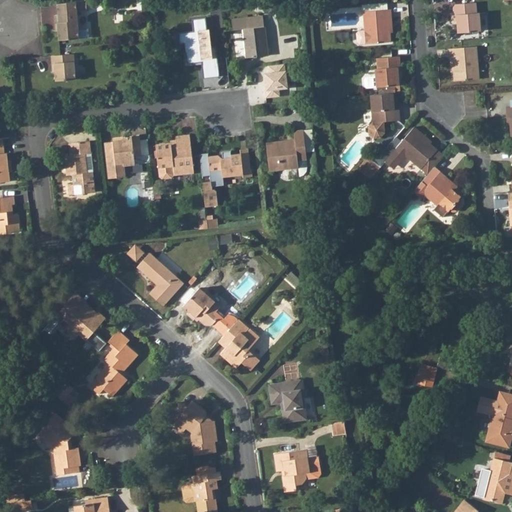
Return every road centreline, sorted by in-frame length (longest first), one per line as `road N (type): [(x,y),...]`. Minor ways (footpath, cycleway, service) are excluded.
road 1 (residential): [(187,355),(47,234),(37,140),(53,118),(194,102),(236,113)]
road 2 (residential): [(419,0),(435,122),(480,160),(486,210)]
road 3 (residential): [(255,511),(239,401),(187,355)]
road 4 (residential): [(121,462),(130,417),(187,355)]
